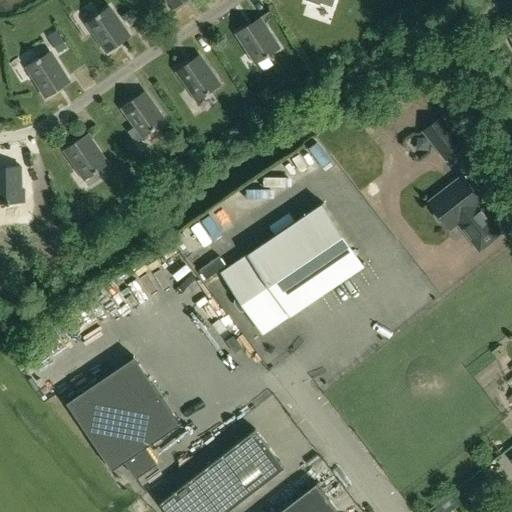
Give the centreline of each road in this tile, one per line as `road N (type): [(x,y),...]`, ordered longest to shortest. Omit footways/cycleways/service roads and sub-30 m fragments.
road 1 (unknown): [(394,511),(263,380),(162,336)]
road 2 (residential): [(230,0),(46,125),(0,137)]
